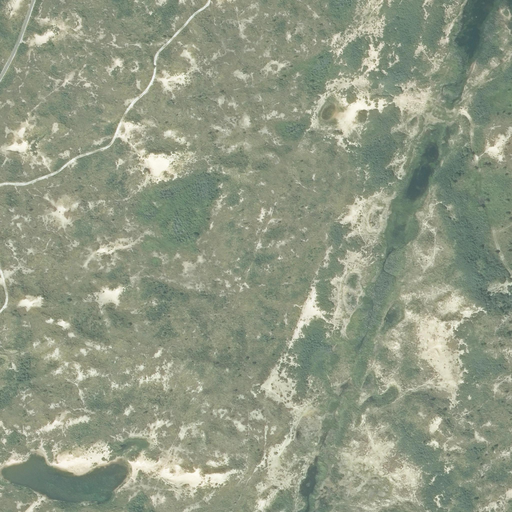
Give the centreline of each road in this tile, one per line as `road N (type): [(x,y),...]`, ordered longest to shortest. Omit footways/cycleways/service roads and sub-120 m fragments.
road 1 (track): [(0,184),(51,174),(110,144),(150,83),(157,53),(209,0)]
road 2 (track): [(511,275),(481,199),(471,125)]
